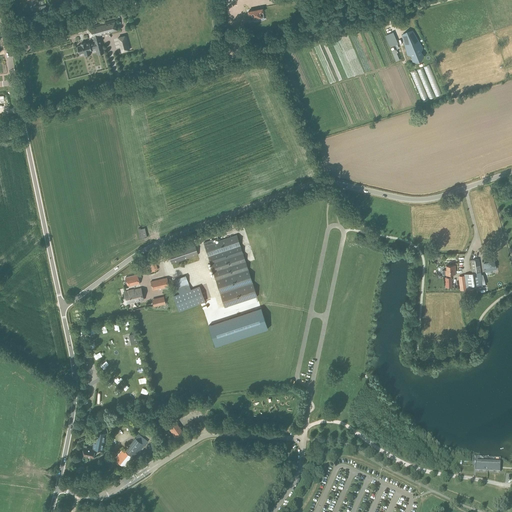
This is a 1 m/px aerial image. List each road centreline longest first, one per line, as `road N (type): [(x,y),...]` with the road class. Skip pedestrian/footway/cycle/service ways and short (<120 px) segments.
road 1 (unclassified): [(62,308),(150,248),(312,183),(414,201),(511,172)]
road 2 (unclassified): [(21,118),(447,0)]
road 3 (unclassified): [(51,511),(75,398),(62,308)]
road 4 (unclassified): [(62,308),(21,118)]
road 5 (track): [(268,47),(324,181)]
